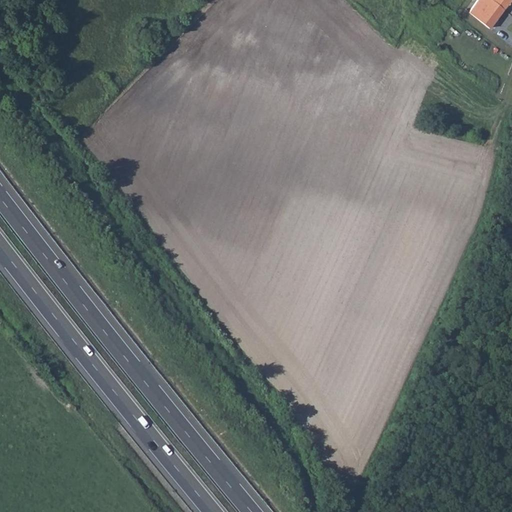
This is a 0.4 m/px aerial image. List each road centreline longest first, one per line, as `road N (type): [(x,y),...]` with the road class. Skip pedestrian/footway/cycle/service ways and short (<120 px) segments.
road 1 (motorway): [(251,511),(0,197)]
road 2 (motorway): [(0,246),(211,511)]
